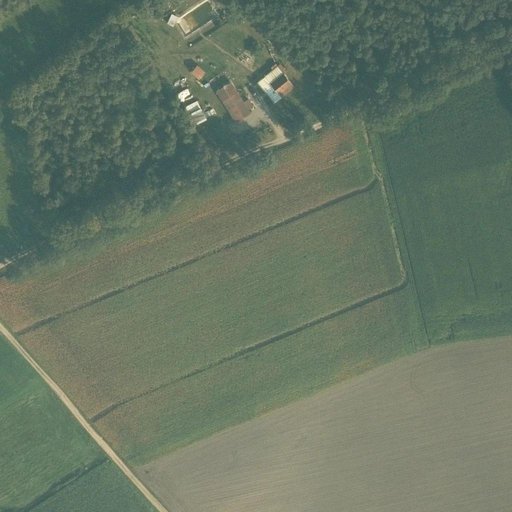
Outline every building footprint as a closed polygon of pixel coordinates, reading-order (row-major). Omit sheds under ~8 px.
[(170,14),(166,24),(172,26),(177,17),(170,14)] [(257,82),(274,103),(281,97),(293,87),(290,83),(283,74),(286,71),(279,63),(257,82)] [(204,73),(196,66),(190,72),(198,80),(204,73)] [(250,113),(230,82),(216,91),(235,122),(250,113)] [(206,119),(196,100),(180,108),(184,115),(190,127),(206,119)]
